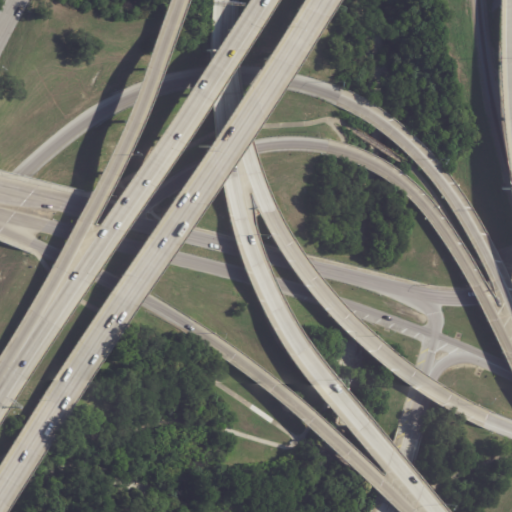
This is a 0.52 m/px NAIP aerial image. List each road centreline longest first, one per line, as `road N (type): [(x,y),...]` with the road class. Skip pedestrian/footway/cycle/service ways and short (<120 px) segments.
road 1 (motorway): [(0,483),(315,0)]
road 2 (motorway): [(218,36),(216,123),(238,234),(260,295),(315,384),(426,511)]
road 3 (motorway): [(252,0),(3,379)]
road 4 (motorway): [(170,0),(139,91),(3,379)]
road 5 (secondary): [(511,290),(422,295),(126,219)]
road 6 (motorway): [(218,36),(248,174),(284,248),(344,326)]
road 7 (motorway): [(335,98),(253,78),(172,84),(117,105),(40,161)]
road 8 (primary): [(181,322),(406,511)]
road 9 (secondary): [(182,258),(432,336)]
road 10 (primary): [(511,373),(427,215)]
road 11 (motorway): [(511,181),(505,9)]
road 12 (motorway): [(344,326),(417,388),(481,420)]
road 13 (motorway): [(455,210),(401,143),(335,98)]
road 14 (primary): [(36,245),(181,322)]
road 15 (secondary): [(48,226),(182,258)]
road 16 (motorway): [(511,330),(455,210)]
road 17 (primary): [(427,215),(392,179),(325,149)]
road 18 (primary): [(325,149),(262,148),(206,166)]
